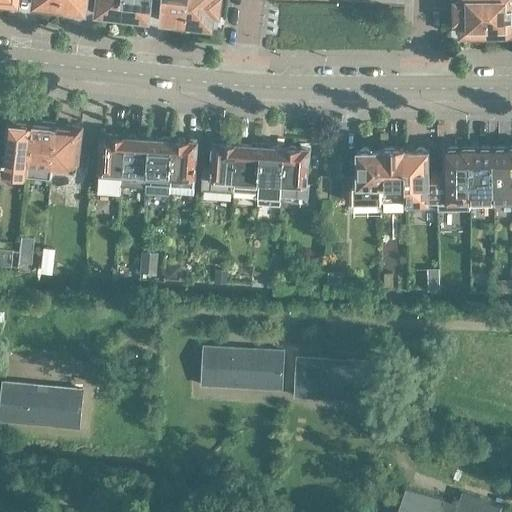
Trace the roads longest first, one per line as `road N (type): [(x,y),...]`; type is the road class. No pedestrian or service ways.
road 1 (secondary): [(239,86),(0,58)]
road 2 (secondary): [(427,88),(239,86)]
